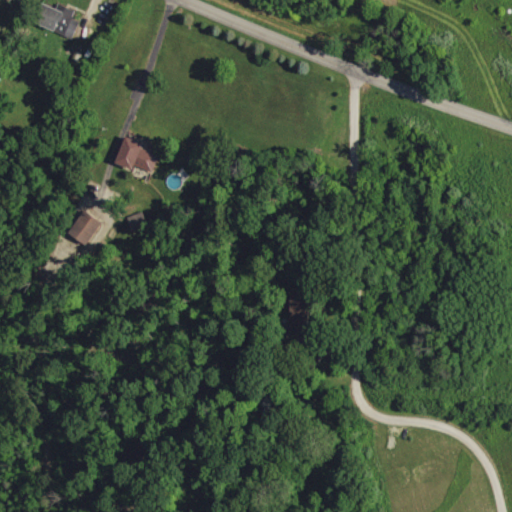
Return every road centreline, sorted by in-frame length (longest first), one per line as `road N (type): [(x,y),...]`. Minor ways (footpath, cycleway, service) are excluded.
road 1 (residential): [(497,511),(487,467),(453,429),(376,419),(351,389),(353,68)]
road 2 (residential): [(511,129),(184,0)]
